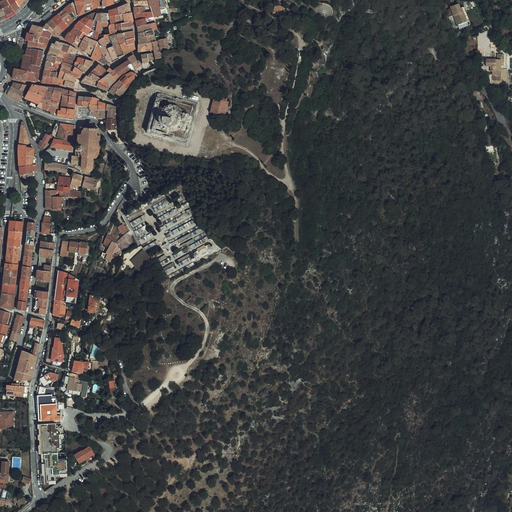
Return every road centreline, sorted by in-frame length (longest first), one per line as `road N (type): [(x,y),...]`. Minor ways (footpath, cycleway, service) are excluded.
road 1 (residential): [(39,499),(32,392),(59,237),(101,225),(134,173),(93,120),(3,102)]
road 2 (track): [(295,31),(300,57),(282,142),(295,200),(294,243)]
road 3 (residential): [(39,499),(109,450),(67,414),(105,416),(138,406)]
road 4 (tertiary): [(0,287),(14,131),(3,102)]
road 5 (track): [(159,501),(186,460),(109,450)]
